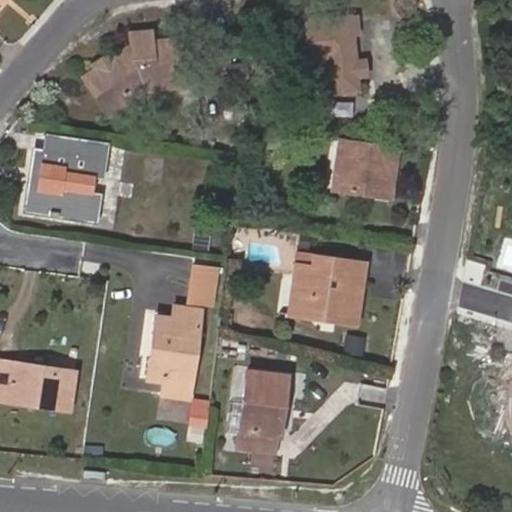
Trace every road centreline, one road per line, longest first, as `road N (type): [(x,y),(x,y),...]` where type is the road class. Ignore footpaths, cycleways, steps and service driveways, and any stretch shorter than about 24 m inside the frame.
road 1 (residential): [(435,289),(461,131),(452,0)]
road 2 (residential): [(390,511),(435,289)]
road 3 (residential): [(0,102),(90,0)]
